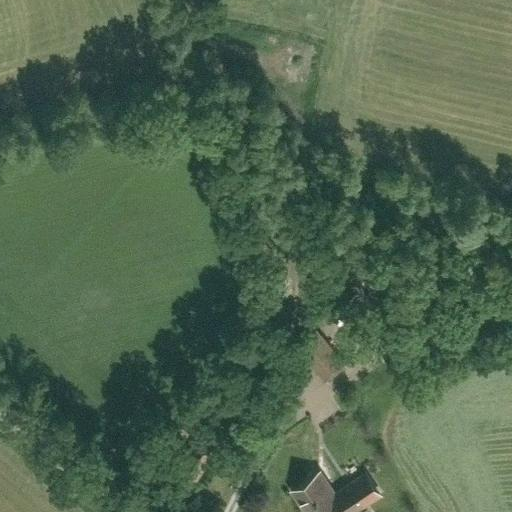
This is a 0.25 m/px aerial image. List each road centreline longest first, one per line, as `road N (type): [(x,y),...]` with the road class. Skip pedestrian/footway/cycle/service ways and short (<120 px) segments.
road 1 (track): [(273,429),(293,260),(278,200),(190,0)]
road 2 (track): [(511,291),(419,328),(324,388)]
road 3 (unclassified): [(116,511),(0,405)]
